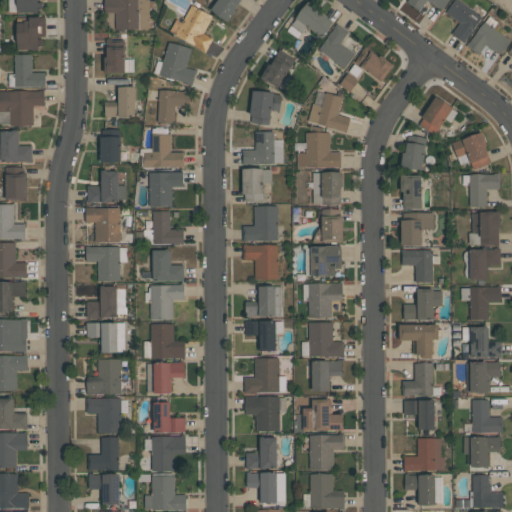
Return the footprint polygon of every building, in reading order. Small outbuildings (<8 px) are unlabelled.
[(16,0),(17,12),(37,12),(37,0),(16,0)] [(104,0),(105,13),(115,13),(115,29),(150,28),(150,2),(149,2),(148,0),(104,0)] [(216,0),(210,11),(228,21),(240,0),(216,0)] [(408,0),(407,2),(420,11),(427,0),(441,11),(448,0),(408,0)] [(452,34),(464,43),(482,16),(458,0),(453,0),(445,13),(459,23),(452,34)] [(318,35),(331,19),(308,2),(290,25),(301,34),(307,26),(318,35)] [(212,15),(190,5),(184,19),(176,16),(169,33),(206,50),(212,38),(203,34),(212,15)] [(16,50),(38,50),(38,37),(45,37),(45,16),(17,16),(16,50)] [(495,21),(487,16),(467,46),(479,54),(485,45),(500,54),(510,40),(491,27),(495,21)] [(349,32),(337,24),(318,50),(344,69),(355,54),(340,43),(349,32)] [(105,72),(124,72),(125,39),(105,39),(105,72)] [(186,67),(192,48),(169,41),(159,75),(191,85),(196,70),(186,67)] [(393,63),(365,47),(355,65),(383,81),(393,63)] [(282,59),(283,57),(275,52),(261,79),(279,88),(291,63),(282,59)] [(45,87),(45,72),(31,72),(32,54),(14,54),(14,87),(45,87)] [(134,86),(117,86),(117,102),(105,102),(105,117),(134,117),(134,86)] [(174,123),(175,106),(187,107),(188,90),(159,89),(157,122),(174,123)] [(0,90),(0,111),(10,112),(10,126),(33,126),(33,105),(43,105),(43,91),(0,90)] [(269,125),(271,109),(280,110),(281,93),(253,90),(249,123),(269,125)] [(307,122),(347,131),(350,118),(337,115),(342,96),(326,92),(322,107),(312,104),(307,122)] [(436,135),(451,105),(434,96),(419,125),(436,135)] [(0,157),(0,161),(31,162),(32,145),(17,145),(18,131),(1,131),(0,157)] [(242,149),(243,165),(283,164),(283,139),(274,139),(274,131),(255,131),(255,149),(242,149)] [(340,168),(340,151),(329,151),(330,132),(306,131),(306,151),(298,151),(297,167),(340,168)] [(451,142),(457,158),(467,154),(473,170),(492,163),(480,132),(451,142)] [(183,166),(183,151),(171,151),(170,134),(152,134),(152,152),(143,153),(143,167),(183,166)] [(120,162),(120,135),(100,136),(100,162),(120,162)] [(424,143),(404,142),(403,169),(423,170),(424,143)] [(26,167),(6,167),(6,200),(26,200),(26,167)] [(263,201),(263,183),(271,183),(272,168),(243,167),(242,201),(263,201)] [(88,202),(126,201),(126,185),(118,185),(118,169),(100,170),(100,185),(87,186),(88,202)] [(149,207),(172,206),(171,187),(182,187),(182,171),(149,172),(149,207)] [(312,204),(341,205),(342,171),(313,171),(312,204)] [(486,189),(499,189),(499,173),(469,174),(469,207),(486,206),(486,189)] [(421,208),(421,176),(401,177),(402,208),(421,208)] [(0,238),(25,238),(25,223),(14,223),(14,203),(0,203),(0,238)] [(254,225),(243,225),(243,241),(278,240),(277,205),(253,206),(254,225)] [(94,241),(119,242),(120,207),(85,207),(85,222),(95,222),(94,241)] [(342,242),(341,208),(321,209),(321,243),(342,242)] [(152,211),(153,244),(183,243),(183,229),(170,229),(169,210),(152,211)] [(472,234),(479,234),(480,244),(499,243),(499,211),(472,212),(472,234)] [(401,245),(421,246),(421,229),(433,230),(433,212),(402,212),(401,245)] [(15,242),(0,242),(0,277),(25,277),(25,262),(15,262),(15,242)] [(254,260),(254,279),(277,279),(278,245),(243,244),(243,260),(254,260)] [(310,276),(335,276),(335,268),(340,268),(340,245),(310,245),(310,276)] [(97,262),(97,281),(119,281),(120,262),(126,262),(126,247),(85,246),(85,262),(97,262)] [(469,280),(486,280),(486,265),(500,265),(500,249),(470,248),(469,280)] [(183,281),(184,265),(169,264),(169,249),(153,249),(152,281),(183,281)] [(401,249),(401,265),(415,265),(414,282),(432,283),(432,250),(401,249)] [(0,311),(12,312),(12,297),(25,296),(25,280),(0,280),(0,311)] [(334,318),(334,301),(342,301),(342,283),(303,283),(303,299),(308,299),(308,318),(334,318)] [(151,319),(173,319),(173,300),(184,300),(184,284),(150,285),(151,319)] [(86,301),(86,318),(117,317),(116,285),(99,285),(99,301),(86,301)] [(258,302),(245,301),(245,316),(281,317),(282,286),(258,285),(258,302)] [(488,319),(487,302),(500,301),(500,287),(461,287),(461,300),(469,299),(470,319),(488,319)] [(433,319),(434,305),(441,306),(442,289),(417,288),(416,304),(403,304),(403,319),(433,319)] [(0,351),(26,351),(26,319),(0,319),(0,351)] [(276,332),(282,332),(283,321),(245,320),(245,335),(257,335),(256,350),(275,350),(276,332)] [(308,341),(301,341),(301,356),(343,357),(343,342),(332,341),(332,322),(308,321),(308,341)] [(124,322),(86,322),(86,337),(101,337),(101,352),(125,352),(124,322)] [(143,358),(184,358),(185,341),(173,341),(173,323),(151,323),(150,341),(144,341),(143,358)] [(412,340),(413,355),(421,355),(421,357),(432,357),(432,339),(438,339),(438,323),(399,324),(399,340),(412,340)] [(469,357),(501,357),(501,341),(487,341),(487,326),(470,325),(469,357)] [(27,370),(27,355),(0,355),(0,390),(16,390),(16,371),(27,370)] [(255,377),(244,377),(244,393),(286,392),(286,376),(279,376),(278,357),(254,357),(255,377)] [(97,359),(98,376),(86,376),(87,394),(121,394),(121,359),(97,359)] [(312,391),(329,391),(328,376),(342,376),(342,360),(311,361),(312,391)] [(153,392),(171,392),(170,378),(184,378),(183,361),(153,362),(153,392)] [(466,392),(486,392),(486,377),(500,377),(500,361),(466,361),(466,392)] [(432,362),(414,362),(414,380),(403,380),(403,396),(432,395),(432,362)] [(256,415),(255,431),(279,431),(280,397),(245,396),(244,414),(256,415)] [(0,397),(0,428),(27,429),(27,412),(13,412),(13,398),(0,397)] [(97,432),(120,433),(121,398),(86,398),(86,413),(97,413),(97,432)] [(329,398),(311,398),(311,412),(296,412),(296,430),(342,430),(342,414),(329,414),(329,398)] [(489,417),(489,400),(472,399),(471,432),(501,432),(501,417),(489,417)] [(404,414),(418,414),(419,430),(435,430),(434,400),(404,400),(404,414)] [(153,432),(184,432),(185,417),(170,417),(170,401),(153,401),(153,432)] [(0,467),(16,468),(16,450),(27,450),(27,433),(0,432),(0,467)] [(310,470),(333,469),(333,450),(343,450),(343,434),(309,435),(310,470)] [(152,472),(175,471),(174,454),(185,454),(185,436),(151,437),(152,472)] [(487,467),(487,451),(500,451),(500,436),(466,436),(466,467),(487,467)] [(118,470),(118,437),(101,437),(100,454),(88,454),(88,469),(118,470)] [(246,452),(245,468),(276,469),(277,437),(259,437),(258,452),(246,452)] [(403,456),(404,470),(444,470),(444,457),(440,457),(440,438),(417,438),(417,456),(403,456)] [(260,488),(260,502),(285,503),(285,473),(246,472),(246,488),(260,488)] [(0,508),(28,509),(28,493),(17,493),(17,473),(0,473),(0,508)] [(101,504),(119,504),(119,474),(88,473),(88,489),(102,489),(101,504)] [(333,474),(310,473),(309,494),(303,494),(303,508),(344,509),(344,490),(332,490),(333,474)] [(404,475),(405,490),(417,490),(417,505),(435,505),(435,475),(404,475)] [(472,475),(472,508),(501,508),(501,492),(490,492),(490,475),(472,475)] [(174,476),(151,476),(151,495),(143,495),(144,510),(186,510),(186,495),(174,495),(174,476)]
